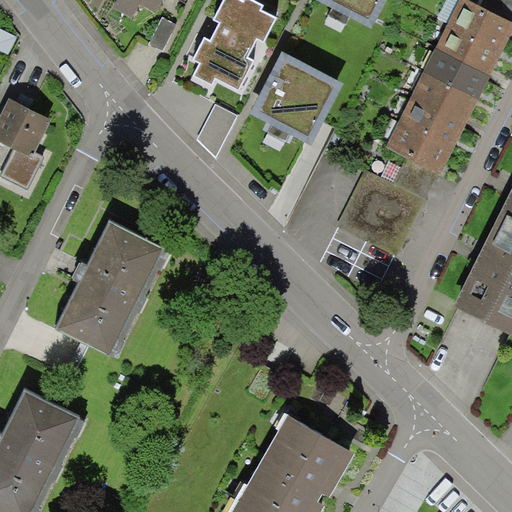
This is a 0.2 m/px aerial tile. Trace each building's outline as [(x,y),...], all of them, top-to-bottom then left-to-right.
[(113,0),(111,7),(132,19),(140,4),(159,15),(165,0),(113,0)] [(243,0),(223,0),(192,60),(243,86),(278,18),(243,0)] [(379,0),(330,0),(370,20),(379,0)] [(499,46),(511,20),(511,5),(501,0),(483,0),(480,6),(467,0),(463,0),(452,23),(499,46)] [(487,70),(499,46),(452,23),(440,47),(487,70)] [(17,38),(0,28),(0,50),(8,54),(17,38)] [(475,95),(487,70),(440,47),(428,71),(475,95)] [(335,83),(281,56),(254,110),(308,137),(335,83)] [(463,119),(475,95),(428,71),(416,96),(463,119)] [(0,112),(0,134),(36,153),(53,118),(8,96),(0,112)] [(450,143),(463,119),(416,96),(403,120),(450,143)] [(422,199),(450,143),(403,120),(391,144),(409,153),(393,185),(422,199)] [(393,185),(366,171),(340,224),(396,252),(422,199),(393,185)] [(511,230),(511,198),(499,225),(511,230)] [(57,330),(108,355),(160,249),(110,225),(57,330)] [(511,329),(511,230),(499,225),(460,304),(511,329)] [(0,444),(0,510),(3,511),(34,511),(81,417),(27,390),(0,444)] [(241,511),(315,511),(351,450),(296,418),(241,511)]
